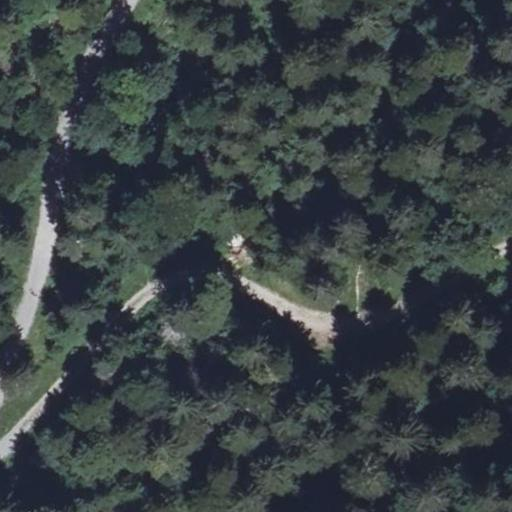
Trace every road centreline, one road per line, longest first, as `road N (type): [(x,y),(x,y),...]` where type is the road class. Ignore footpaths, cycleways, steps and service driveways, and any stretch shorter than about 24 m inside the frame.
road 1 (track): [(0,436),(70,374),(146,288),(202,272),(312,321),(349,322),(511,245)]
road 2 (track): [(0,360),(79,66),(123,0)]
